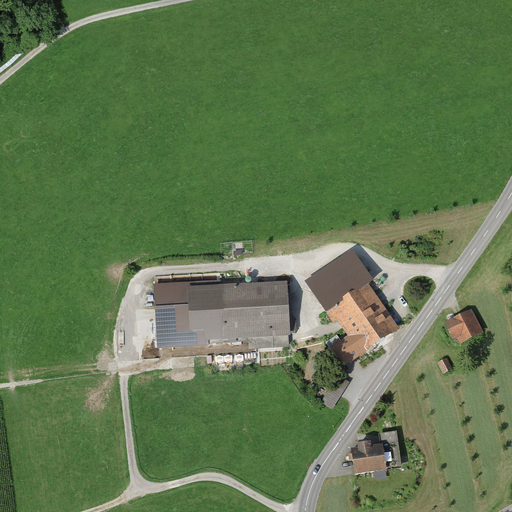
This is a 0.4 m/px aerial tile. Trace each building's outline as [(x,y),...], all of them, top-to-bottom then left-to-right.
[(198,282),(155,285),(159,348),(203,345),(198,282)] [(293,282),(222,287),(225,340),(296,335),(293,282)] [(403,329),(372,283),(331,310),(363,356),(403,329)] [(486,333),(474,310),(449,322),(461,345),(486,333)] [(324,403),(335,410),(350,383),(339,377),(324,403)] [(398,444),(395,432),(381,435),(383,446),(398,444)] [(387,447),(354,451),(358,478),(390,473),(387,447)]
